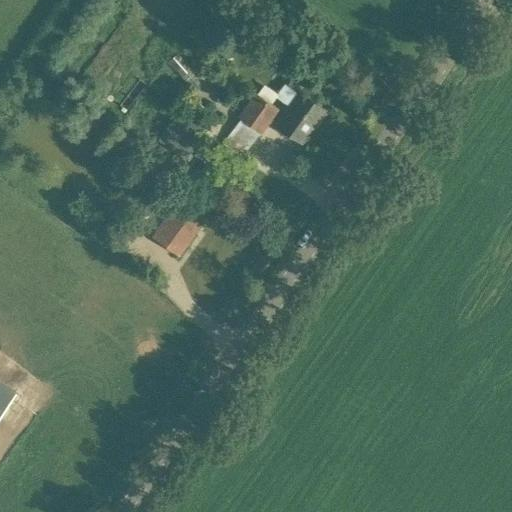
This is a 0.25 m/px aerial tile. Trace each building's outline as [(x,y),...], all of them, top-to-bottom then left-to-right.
[(26,71),(33,69),(31,59),(24,61),(26,71)] [(204,82),(190,66),(180,75),(194,90),(204,82)] [(277,123),(285,129),(302,141),(324,109),(302,93),(309,83),(295,73),(287,84),(299,92),(277,123)] [(278,108),(256,92),(238,117),(261,133),(278,108)] [(125,169),(157,191),(172,169),(153,156),(151,159),(138,150),(125,169)] [(214,206),(197,194),(188,187),(153,236),(178,254),(214,206)] [(138,276),(128,269),(93,318),(119,337),(154,288),(138,276)]
